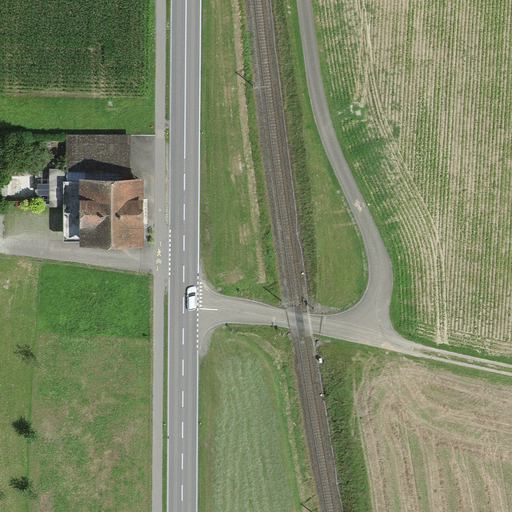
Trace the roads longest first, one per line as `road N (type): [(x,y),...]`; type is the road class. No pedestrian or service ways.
road 1 (track): [(180,304),(342,331),(360,324),(379,283),(312,69),(304,0)]
road 2 (primary): [(179,511),(183,0)]
road 3 (track): [(360,324),(409,351),(511,375)]
